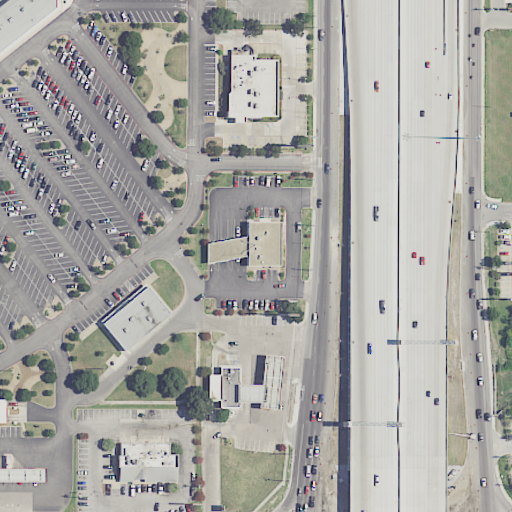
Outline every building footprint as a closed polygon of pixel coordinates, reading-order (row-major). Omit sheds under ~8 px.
[(0,47),(56,5),(56,0),(1,0),(0,1),(0,47)] [(228,54),(252,54),(252,59),(276,59),(275,115),(227,114),(228,54)] [(247,236),(247,222),(280,222),(280,266),(247,266),(247,255),(247,236)] [(207,244),(221,241),(247,236),(247,255),(221,261),(206,263),(207,244)] [(102,322),(146,284),(170,313),(126,350),(102,322)] [(238,384),(249,384),(261,383),(263,366),(264,354),(283,356),(281,368),(279,390),(276,410),(258,408),(259,402),(248,402),(238,402),(238,384)] [(208,374),(219,374),(219,367),(238,367),(238,384),(238,402),(238,406),(218,406),(218,399),(208,399),(208,374)] [(118,467),(118,455),(120,455),(120,441),(169,442),(169,454),(178,454),(178,483),(119,482),(120,467),(118,467)] [(0,467),(0,480),(43,480),(43,467),(0,467)]
